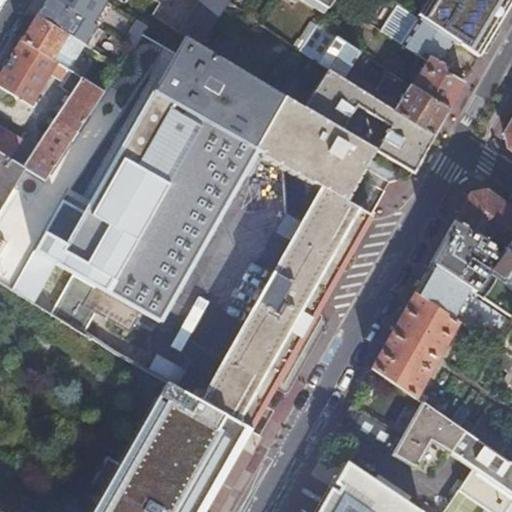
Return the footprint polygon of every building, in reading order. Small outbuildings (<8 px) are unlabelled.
[(51,59),(66,68),(81,44),(84,46),(97,26),(94,24),(73,12),(53,0),(45,0),(40,8),(30,26),(20,41),(50,59),(51,59)] [(53,0),(73,12),(94,24),(108,2),(105,0),(53,0)] [(199,0),(180,31),(185,33),(201,43),(226,3),(227,0),(199,0)] [(302,0),(323,13),(332,0),(435,0),(424,19),(421,17),(420,18),(453,40),(478,57),(511,0),(302,0)] [(426,0),(418,14),(421,17),(424,19),(435,0),(426,0)] [(408,85),(447,111),(464,82),(445,72),(448,67),(439,61),(453,40),(420,18),(402,43),(424,59),(409,84),(408,85)] [(305,39),(315,24),(310,20),(299,35),(305,39)] [(298,50),(316,64),(336,36),(316,23),(315,24),(305,39),(298,50)] [(185,33),(54,261),(138,311),(131,323),(148,333),(254,151),(321,190),(286,250),(199,401),(217,412),(219,413),(220,413),(244,427),(247,429),(329,288),(334,279),(369,217),(342,201),(372,148),(303,106),(201,43),(185,33)] [(326,70),(340,79),(359,51),(336,36),(316,64),(326,70)] [(21,166),(23,168),(43,180),(87,112),(101,91),(66,68),(51,59),(50,59),(20,41),(0,74),(0,94),(6,98),(10,92),(32,107),(35,102),(32,100),(49,73),(60,80),(57,84),(69,93),(21,166)] [(391,109),(391,110),(340,79),(326,70),(303,106),(372,148),(413,172),(427,146),(433,136),(391,109)] [(391,109),(433,136),(436,131),(447,111),(408,85),(409,84),(402,79),(399,84),(405,88),(391,109)] [(0,126),(0,153),(8,158),(20,139),(0,126)] [(0,205),(23,168),(21,166),(8,158),(0,153),(0,205)] [(457,216),(453,224),(486,242),(490,237),(494,239),(490,245),(502,251),(511,237),(511,213),(484,193),(476,194),(469,196),(457,216)] [(486,242),(453,224),(436,253),(430,264),(467,288),(474,293),(478,287),(487,293),(483,298),(511,317),(511,237),(502,251),(490,245),(486,242)] [(467,288),(430,264),(426,272),(413,295),(449,319),(467,288)] [(449,319),(413,295),(384,344),(370,369),(413,398),(414,397),(457,324),(449,319)] [(511,321),(503,334),(493,347),(511,359),(511,321)] [(192,511),(193,511),(199,500),(203,493),(205,495),(206,493),(204,492),(208,485),(211,478),(214,480),(216,477),(213,475),(218,467),(222,459),(225,461),(226,459),(223,458),(227,450),(232,442),(235,444),(244,427),(220,413),(219,413),(217,412),(199,401),(164,382),(118,462),(105,455),(83,493),(96,501),(89,511),(192,511)] [(463,431),(422,403),(403,435),(361,412),(349,406),(339,423),(393,455),(414,466),(429,440),(449,451),(451,452),(463,431)] [(511,511),(511,464),(507,461),(463,431),(451,452),(473,467),(442,511),(501,511),(503,510),(507,511),(511,511)] [(420,511),(406,502),(373,480),(346,461),(337,476),(330,488),(323,500),(316,511),(420,511)] [(377,474),(373,480),(406,502),(410,496),(377,474)]
